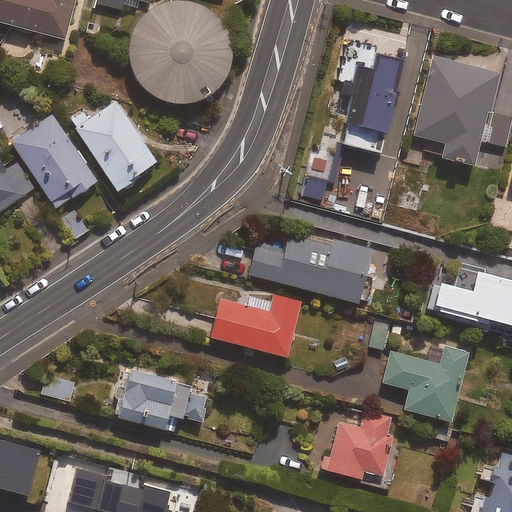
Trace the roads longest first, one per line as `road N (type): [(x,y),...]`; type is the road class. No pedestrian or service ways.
road 1 (tertiary): [(310,0),(280,98),(229,192),(0,349)]
road 2 (tertiary): [(0,323),(193,195),(223,162),(254,99),(280,0)]
